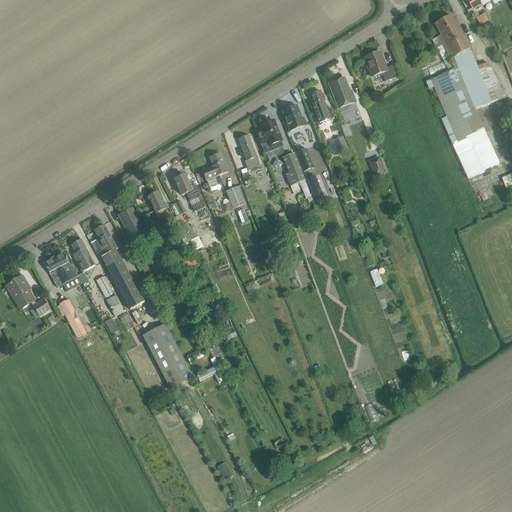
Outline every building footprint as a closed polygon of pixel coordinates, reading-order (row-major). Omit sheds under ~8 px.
[(466,0),(472,10),(481,5),(479,1),(480,0),(498,0),(500,2),(503,0),(466,0)] [(476,19),(479,26),(480,28),(489,25),(488,21),(484,15),(476,19)] [(426,83),(432,97),(436,95),(446,118),(441,120),(468,179),(473,177),(498,166),(474,111),(506,100),(487,64),(476,68),(469,51),(470,50),(451,17),(435,26),(441,37),(437,39),(432,42),(436,50),(442,47),(450,61),(454,71),(431,81),(426,83)] [(380,53),(365,59),(367,64),(366,66),(367,71),(369,71),(372,78),(380,76),(382,77),(384,83),(397,79),(392,67),(386,69),(380,53)] [(344,80),(329,86),(338,110),(355,103),(351,92),(349,93),(344,80)] [(310,106),(314,116),(317,124),(330,120),(320,93),(310,96),(313,105),(310,106)] [(297,107),(282,113),(290,133),(306,127),(304,120),(302,120),(297,107)] [(263,131),(256,133),(264,155),(283,148),(281,143),(273,122),(272,123),(270,122),(267,123),(266,125),(261,127),(263,131)] [(238,141),(246,162),(245,163),(248,172),(260,168),(249,137),(238,141)] [(343,138),(334,141),(338,154),(348,150),(343,138)] [(306,150),(296,154),(304,173),(313,169),(306,150)] [(205,182),(211,180),(228,174),(220,155),(210,159),(213,168),(202,172),(205,182)] [(288,175),(285,176),(290,188),(299,184),(305,182),(294,155),(282,160),(284,163),(288,175)] [(375,179),(386,174),(379,158),(368,163),(375,179)] [(248,173),(242,175),(245,183),(250,181),(248,173)] [(507,189),(511,186),(511,174),(502,178),(507,189)] [(205,208),(202,202),(201,198),(196,186),(190,189),(185,177),(184,175),(178,178),(179,180),(175,182),(181,197),(186,195),(190,203),(197,200),(199,203),(191,207),(194,213),(205,208)] [(320,204),(332,199),(324,180),(312,185),(320,204)] [(305,182),(299,184),(306,201),(311,199),(305,182)] [(238,188),(225,193),(232,210),(245,205),(238,188)] [(163,212),(166,210),(158,194),(148,199),(159,221),(166,218),(163,212)] [(185,214),(180,202),(173,205),(179,217),(185,214)] [(132,210),(119,217),(132,241),(145,234),(132,210)] [(242,224),(249,221),(245,210),(238,212),(242,224)] [(285,213),(278,216),(285,233),(291,231),(285,213)] [(177,231),(184,227),(178,217),(171,221),(177,231)] [(269,250),(276,247),(266,221),(259,223),(269,250)] [(99,240),(91,245),(100,260),(101,259),(130,312),(144,304),(116,251),(117,250),(104,227),(95,232),(99,240)] [(187,230),(192,240),(198,238),(193,227),(187,230)] [(81,241),(71,247),(76,255),(73,256),(78,266),(78,265),(83,274),(84,274),(89,271),(95,267),(91,259),(81,241)] [(185,271),(188,269),(197,265),(191,253),(182,258),(182,259),(171,265),(177,275),(181,282),(188,278),(185,271)] [(54,259),(44,264),(51,277),(56,274),(58,279),(55,281),(53,282),(57,289),(62,286),(63,286),(66,293),(82,284),(78,277),(73,266),(70,267),(63,254),(54,259)] [(162,260),(151,266),(159,280),(170,275),(162,260)] [(83,274),(78,277),(82,284),(84,287),(90,284),(84,274),(83,274)] [(111,289),(105,277),(96,282),(105,299),(114,294),(111,289)] [(21,311),(31,304),(40,318),(50,311),(43,301),(36,306),(25,288),(27,287),(21,278),(6,288),(21,311)] [(115,296),(106,301),(114,318),(124,313),(115,296)] [(59,306),(60,308),(57,309),(61,317),(64,315),(77,339),(86,335),(68,301),(59,306)] [(126,332),(134,328),(127,314),(119,318),(126,332)] [(53,317),(47,320),(51,327),(60,321),(58,318),(55,320),(53,317)] [(111,320),(105,324),(112,336),(118,333),(111,320)] [(170,391),(192,379),(164,326),(142,337),(170,391)] [(233,331),(224,335),(228,341),(236,337),(233,331)] [(197,377),(200,383),(214,376),(218,385),(224,382),(217,367),(218,367),(215,359),(216,358),(212,350),(208,352),(204,344),(195,348),(197,352),(186,357),(190,366),(193,364),(193,363),(210,354),(212,360),(210,361),(214,369),(197,377)] [(218,348),(213,351),(218,360),(223,358),(218,348)] [(229,430),(224,433),(230,442),(234,440),(229,430)] [(225,464),(217,469),(222,477),(230,472),(225,464)]
